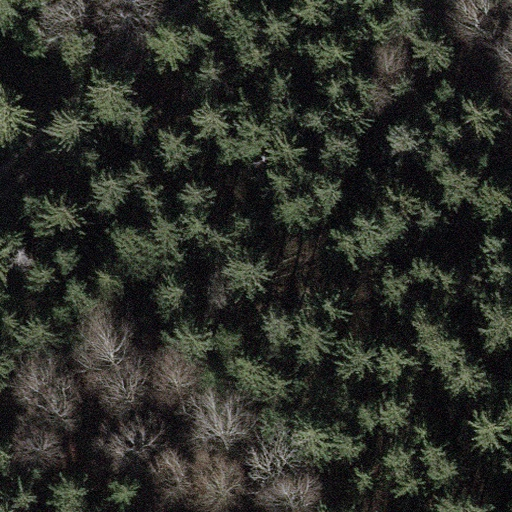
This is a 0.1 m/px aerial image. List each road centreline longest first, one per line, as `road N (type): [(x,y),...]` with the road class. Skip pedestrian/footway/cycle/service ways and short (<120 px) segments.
road 1 (track): [(511,247),(335,285),(0,416)]
road 2 (track): [(205,0),(0,224)]
